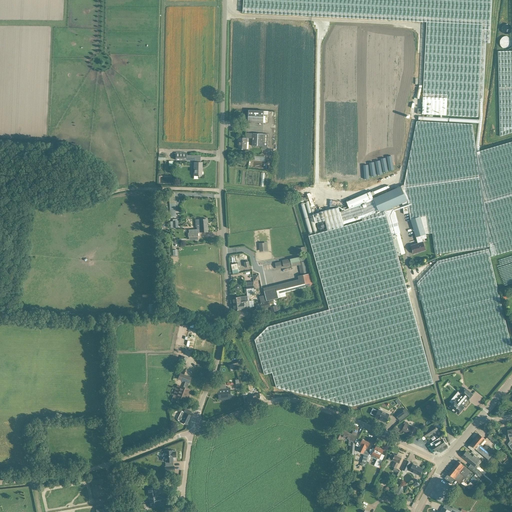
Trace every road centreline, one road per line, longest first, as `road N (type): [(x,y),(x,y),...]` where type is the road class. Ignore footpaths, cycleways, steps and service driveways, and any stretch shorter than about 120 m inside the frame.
road 1 (unknown): [(226,11),(417,30),(421,75),(401,173),(381,184),(311,193)]
road 2 (unclassified): [(443,462),(302,402),(268,402),(192,432)]
road 3 (unclassified): [(192,432),(228,313),(220,191)]
road 4 (unclassified): [(0,482),(100,465),(192,432)]
road 5 (unclassified): [(220,191),(226,0)]
road 6 (unknown): [(412,278),(454,448)]
